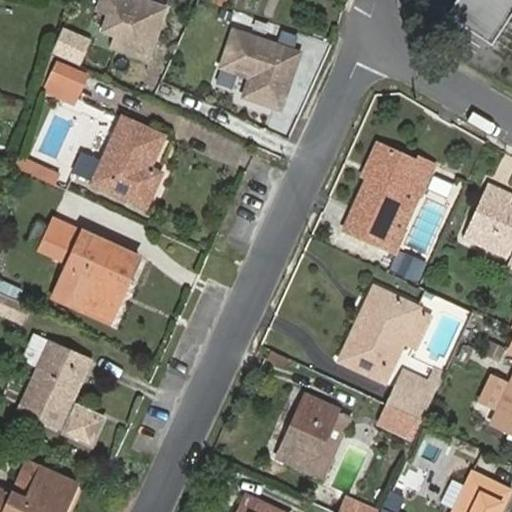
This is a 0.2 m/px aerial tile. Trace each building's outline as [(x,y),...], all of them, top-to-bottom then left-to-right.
[(113,46),(148,58),(166,7),(144,0),(100,0),(97,9),(108,13),(102,30),(117,35),(113,46)] [(511,0),(457,0),(447,17),(492,47),(511,15),(511,0)] [(61,28),(50,52),(76,65),(88,41),(61,28)] [(244,96),(280,108),(299,53),(234,31),(222,67),(251,77),(244,96)] [(44,91),(74,105),(88,75),(57,62),(44,91)] [(123,119),(104,161),(82,152),(73,173),(146,206),(161,174),(150,169),(164,137),(123,119)] [(417,162),(382,146),(354,207),(344,229),(395,252),(404,230),(392,224),(407,189),(422,194),(435,165),(419,158),(417,162)] [(511,198),(511,194),(488,183),(463,237),(508,258),(511,249),(511,205),(509,204),(511,198)] [(392,224),(404,230),(422,194),(407,189),(392,224)] [(129,280),(139,257),(54,218),(39,251),(69,264),(54,297),(110,322),(119,302),(114,300),(125,277),(129,280)] [(422,262),(406,255),(397,274),(413,282),(422,262)] [(381,291),(371,314),(364,311),(341,360),(385,381),(403,342),(418,309),(381,291)] [(29,306),(0,292),(0,312),(22,322),(29,306)] [(418,309),(403,342),(416,348),(432,315),(418,309)] [(60,430),(93,360),(51,340),(18,411),(60,430)] [(488,343),(483,354),(497,361),(502,350),(488,343)] [(388,404),(423,421),(445,373),(433,367),(426,381),(404,370),(388,404)] [(511,385),(507,396),(494,424),(511,432),(511,385)] [(494,424),(507,396),(487,387),(474,414),(494,424)] [(307,396),(278,457),(322,477),(350,416),(307,396)] [(388,404),(379,423),(414,440),(423,421),(388,404)] [(92,444),(104,418),(78,406),(66,433),(92,444)] [(0,511),(63,511),(76,484),(28,462),(13,496),(0,490),(0,511)] [(441,502),(455,509),(453,511),(500,511),(511,490),(473,472),(466,486),(452,479),(441,502)] [(339,511),(380,511),(347,497),(339,511)] [(281,511),(255,500),(249,511),(281,511)]
